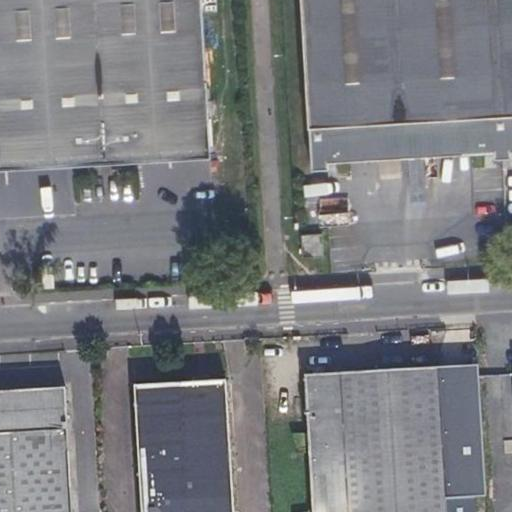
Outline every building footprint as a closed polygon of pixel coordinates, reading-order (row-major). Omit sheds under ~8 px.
[(189,147),(179,0),(0,0),(0,159),(95,153),(96,159),(125,157),(125,151),(189,147)] [(179,0),(189,147),(211,146),(211,143),(217,142),(215,114),(209,114),(201,0),(179,0)] [(330,156),(339,156),(330,0),(305,0),(315,168),(330,167),(330,156)] [(352,147),(397,145),(442,142),(470,142),(471,149),(494,148),(495,159),(511,157),(511,0),(330,0),(339,156),(352,155),(352,147)] [(304,254),(314,254),(324,253),(322,232),(303,233),(304,254)] [(266,384),(274,383),(283,383),(282,362),(265,363),(266,384)] [(301,455),(306,455),(312,454),(315,511),(448,511),(438,369),(307,376),(310,434),(296,435),(301,455)] [(134,387),(140,466),(143,511),(233,511),(226,382),(134,387)] [(0,395),(0,511),(74,511),(66,391),(0,395)]
